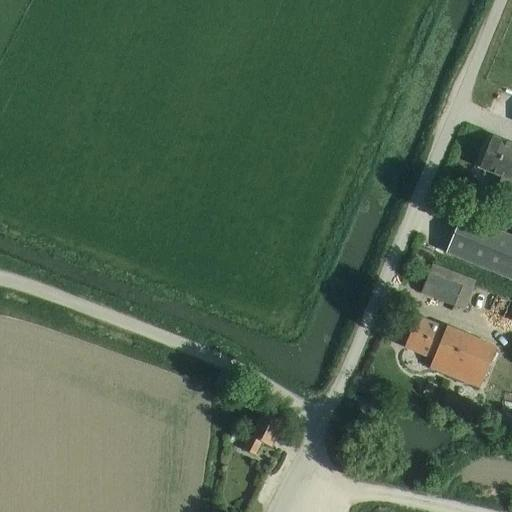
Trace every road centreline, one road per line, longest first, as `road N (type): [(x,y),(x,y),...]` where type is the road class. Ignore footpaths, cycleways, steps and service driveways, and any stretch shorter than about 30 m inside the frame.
road 1 (unclassified): [(324,412),(506,0)]
road 2 (unclassified): [(324,412),(164,337),(0,278)]
road 3 (track): [(299,469),(455,511)]
